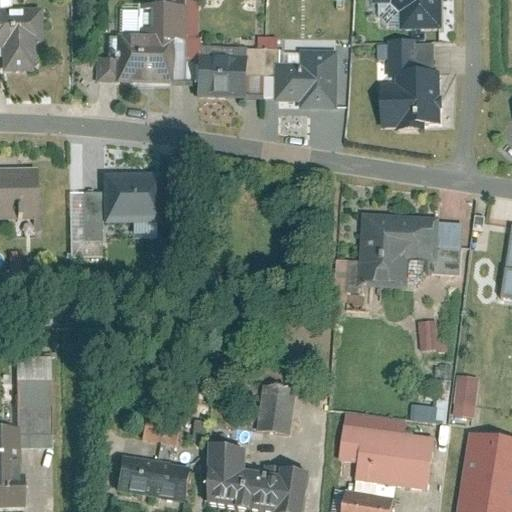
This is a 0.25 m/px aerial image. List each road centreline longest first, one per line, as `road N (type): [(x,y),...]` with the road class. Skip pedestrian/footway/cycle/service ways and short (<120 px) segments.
road 1 (residential): [(452,187),(61,128),(0,126)]
road 2 (residential): [(470,0),(452,187)]
